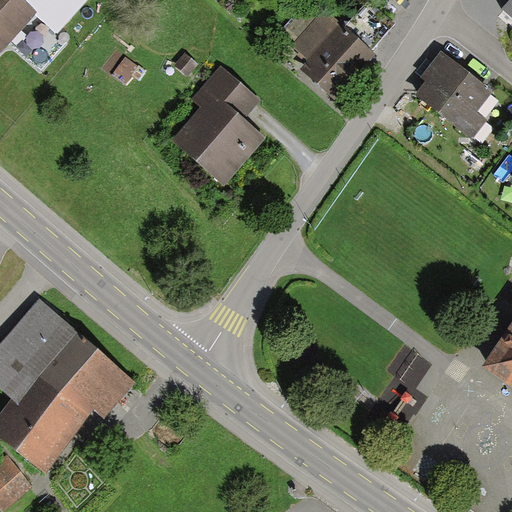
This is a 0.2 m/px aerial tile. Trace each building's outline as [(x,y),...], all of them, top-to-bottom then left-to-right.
[(0,0),(0,46),(32,10),(19,0),(0,0)] [(313,64),(305,75),(333,98),(394,24),(365,0),(343,26),(321,8),(290,46),(313,64)] [(511,0),(503,10),(511,17),(511,0)] [(428,81),(416,96),(472,139),(487,119),(478,112),(494,91),(442,51),(422,77),(428,81)] [(186,53),(175,65),(187,76),(198,64),(186,53)] [(175,141),(225,183),(264,137),(244,120),(261,100),(221,66),(193,99),(203,108),(175,141)] [(49,308),(0,366),(0,390),(24,413),(2,436),(39,468),(89,403),(104,413),(130,380),(49,308)] [(511,322),(482,366),(511,387),(511,322)] [(0,508),(2,511),(27,491),(2,460),(0,461),(0,508)]
